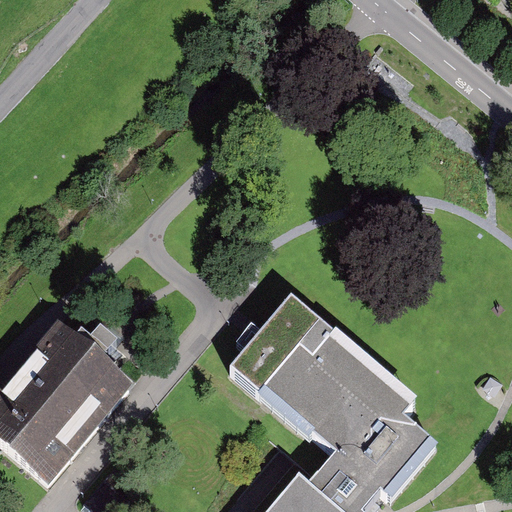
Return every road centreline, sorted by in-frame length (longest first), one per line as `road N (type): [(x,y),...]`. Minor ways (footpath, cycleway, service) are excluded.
road 1 (residential): [(146,237),(199,295),(201,329),(189,354),(52,511)]
road 2 (residential): [(380,6),(146,237)]
road 3 (residential): [(146,237),(0,383)]
road 4 (residential): [(380,6),(511,115)]
road 5 (tertiary): [(0,101),(93,0)]
